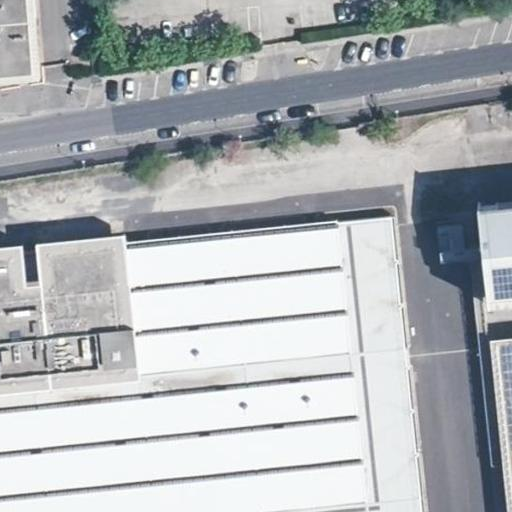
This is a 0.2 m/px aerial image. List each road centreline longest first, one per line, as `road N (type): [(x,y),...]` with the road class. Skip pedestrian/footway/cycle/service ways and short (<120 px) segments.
road 1 (residential): [(0,139),(511,57)]
road 2 (unknown): [(67,128),(56,0)]
